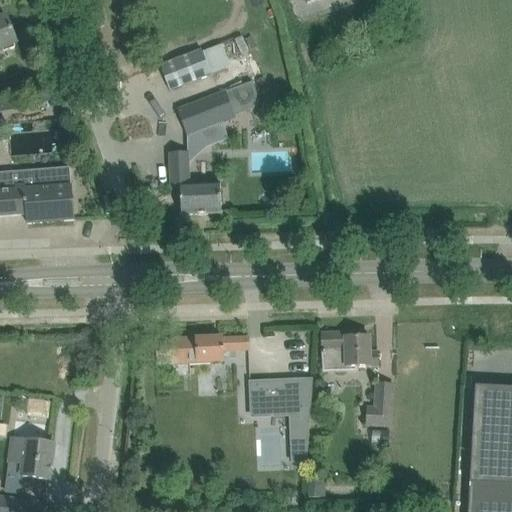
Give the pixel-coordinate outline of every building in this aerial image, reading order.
[(0,49),(16,43),(6,18),(0,20),(0,49)] [(201,52),(160,67),(169,92),(210,76),(201,52)] [(235,118),(225,93),(177,112),(186,137),(235,118)] [(220,195),(220,184),(188,185),(187,153),(182,154),(169,154),(171,187),(180,186),(181,217),(221,215),(220,195)] [(0,217),(26,216),(27,225),(73,222),(73,221),(69,168),(0,173),(0,217)] [(321,335),(322,355),(322,364),(333,363),(334,373),(347,372),(347,369),(378,367),(377,353),(369,353),(369,338),(346,338),(345,334),(321,335)] [(222,352),(248,351),(248,339),(156,343),(157,364),(223,362),(222,352)] [(312,379),(311,380),(249,383),(250,415),(292,413),(292,416),(310,417),(312,379)] [(366,426),(389,427),(392,386),(376,385),(374,415),(366,414),(366,426)] [(511,511),(511,389),(475,387),(467,511),(511,511)] [(374,445),(388,446),(389,433),(374,432),(374,445)] [(12,440),(9,463),(23,465),(21,478),(49,481),(54,446),(12,440)] [(307,499),(320,499),(320,480),(308,480),(307,499)] [(158,494),(146,495),(147,511),(159,511),(158,494)] [(42,511),(44,505),(0,499),(0,511),(42,511)]
